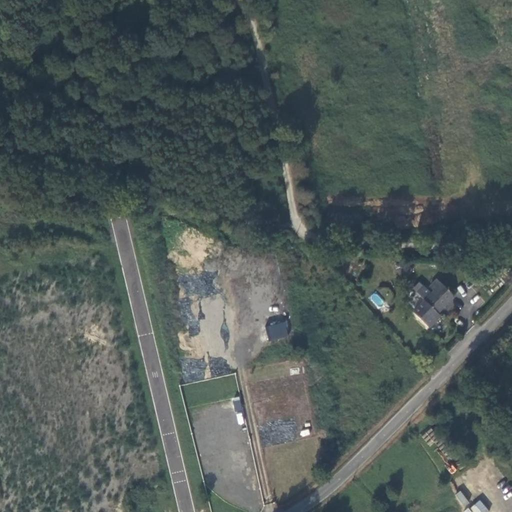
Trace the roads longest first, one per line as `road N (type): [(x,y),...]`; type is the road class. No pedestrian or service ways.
road 1 (unclassified): [(511,305),(339,481),(296,511)]
road 2 (unknown): [(120,222),(185,511)]
road 3 (track): [(309,235),(239,0)]
road 4 (track): [(511,254),(405,236),(309,235)]
